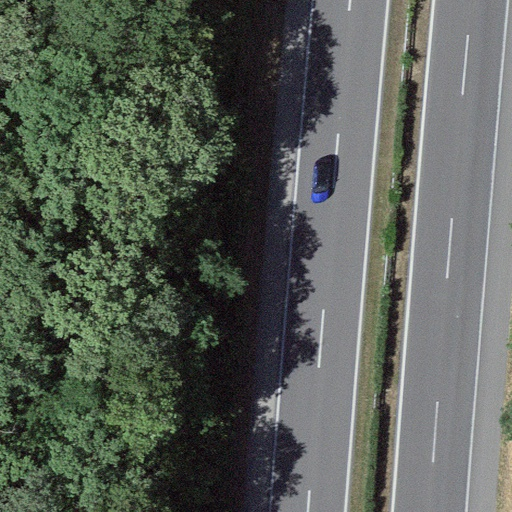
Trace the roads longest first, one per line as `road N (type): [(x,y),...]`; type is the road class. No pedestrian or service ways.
road 1 (motorway): [(352,0),(309,511)]
road 2 (motorway): [(430,511),(473,0)]
